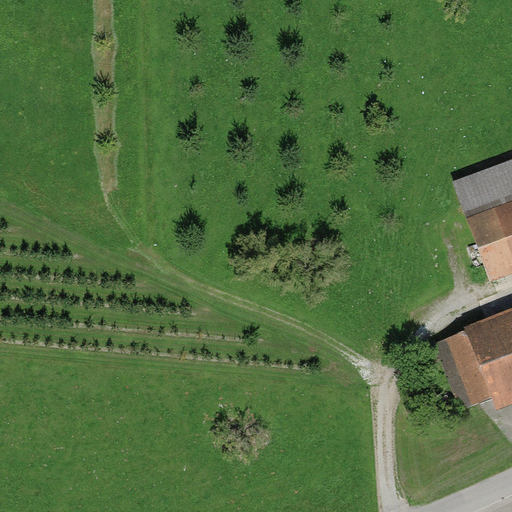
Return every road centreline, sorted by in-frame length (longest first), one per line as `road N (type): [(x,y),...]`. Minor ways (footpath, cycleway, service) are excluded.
road 1 (track): [(149,0),(159,257),(179,277),(306,327),(394,380)]
road 2 (track): [(511,292),(467,303),(441,321),(394,380)]
road 3 (track): [(394,380),(384,417),(394,511)]
